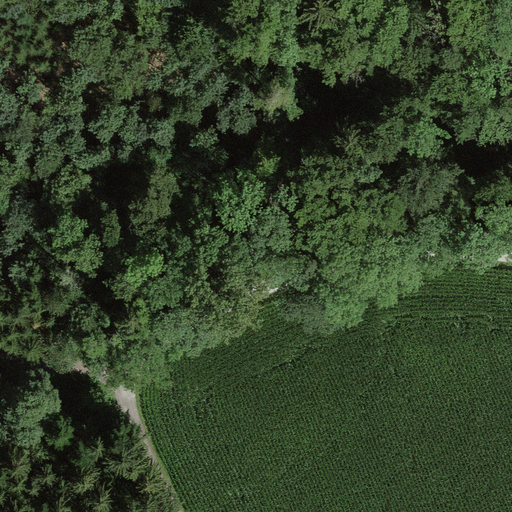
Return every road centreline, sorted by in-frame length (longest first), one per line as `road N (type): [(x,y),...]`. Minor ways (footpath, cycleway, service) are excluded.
road 1 (track): [(511,253),(398,248),(276,284),(115,359)]
road 2 (track): [(179,511),(141,445),(115,359)]
